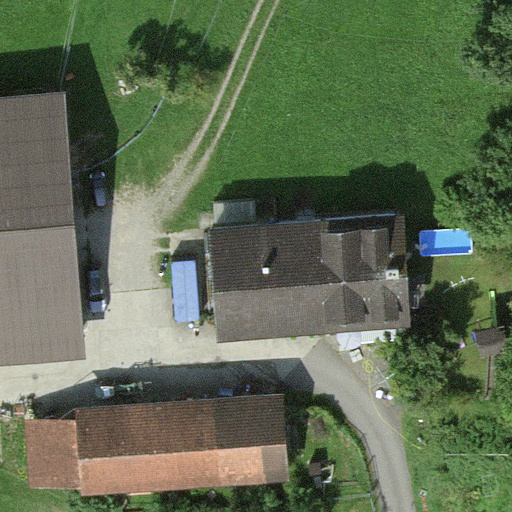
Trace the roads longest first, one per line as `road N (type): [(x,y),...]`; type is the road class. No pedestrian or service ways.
road 1 (track): [(403,511),(377,415),(309,362),(0,382)]
road 2 (track): [(140,371),(133,225),(174,195),(203,155),(274,0)]
